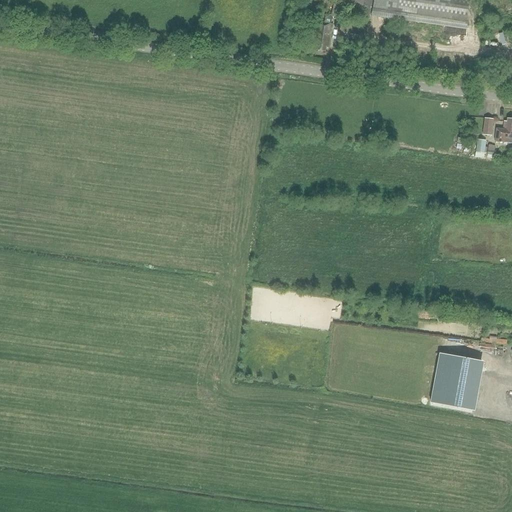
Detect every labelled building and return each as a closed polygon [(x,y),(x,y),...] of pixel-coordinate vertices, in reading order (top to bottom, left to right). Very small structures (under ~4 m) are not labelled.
[(335,0),(334,5),(332,16),(331,17),(326,16),(324,24),(317,23),(315,36),(315,40),(317,40),(315,50),(325,52),(326,48),(328,49),(330,36),(331,36),(333,26),(329,25),(330,19),(333,20),(333,17),(340,18),(344,0),(335,0)] [(362,12),(361,22),(370,24),(373,0),(345,0),(346,0),(345,0),(343,10),(362,12)] [(484,119),(483,135),(492,136),(494,120),(484,119)] [(511,144),(511,120),(507,120),(507,122),(504,122),(503,130),(497,129),(495,142),(511,144)] [(486,141),(477,140),(475,158),(483,159),(484,153),(486,154),(487,148),(485,148),(486,141)] [(494,154),(496,146),(490,144),(488,152),(494,154)] [(444,323),(456,324),(456,316),(444,315),(444,323)] [(457,322),(481,325),(481,318),(457,316),(457,322)] [(481,362),(440,354),(431,403),(472,411),(481,362)]
